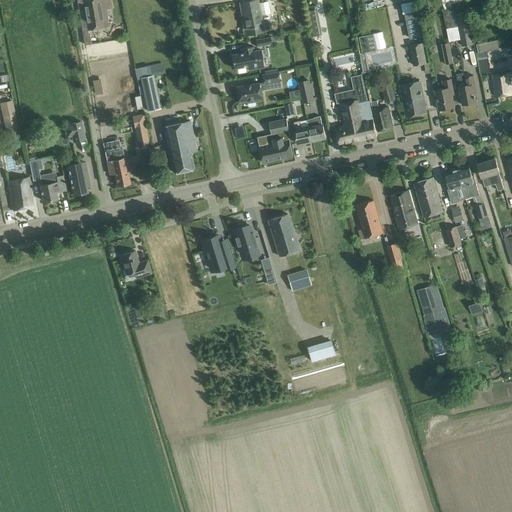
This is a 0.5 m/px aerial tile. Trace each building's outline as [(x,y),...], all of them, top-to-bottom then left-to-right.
[(110,0),(76,0),(82,30),(88,29),(108,26),(105,8),(112,7),(110,0)] [(264,31),(261,15),(270,13),(268,1),(259,3),(258,0),(251,0),(240,2),(246,34),(264,31)] [(451,3),(465,0),(442,0),(444,10),(452,8),(451,3)] [(316,8),(307,10),(312,36),(321,34),(316,8)] [(418,11),(407,13),(412,39),(423,37),(418,11)] [(468,11),(456,13),(462,46),(474,44),(468,11)] [(366,52),(377,50),(374,33),(358,36),(364,71),(369,70),(366,52)] [(270,37),(256,39),(257,46),(272,44),(270,37)] [(487,51),(492,50),(500,49),(498,40),(475,45),(481,75),(491,73),(489,58),(487,51)] [(429,62),(426,63),(422,43),(410,46),(414,65),(424,63),(426,74),(431,73),(429,62)] [(450,44),(443,45),(446,65),(454,63),(450,44)] [(261,49),(254,51),(253,46),(241,48),(242,53),(231,55),(234,68),(247,66),(248,70),(264,67),(261,49)] [(160,107),(153,76),(165,73),(163,63),(146,66),(146,69),(145,69),(147,77),(141,78),(148,110),(160,107)] [(247,85),(237,86),(239,101),(246,100),(247,102),(257,101),(262,100),(260,90),(272,87),(272,84),(271,82),(279,80),(278,72),(262,75),(263,82),(259,83),(247,85)] [(511,93),(511,74),(511,72),(492,75),(495,96),(511,93)] [(354,89),(335,94),(337,104),(340,103),(345,124),(336,127),(338,135),(340,144),(377,136),(375,126),(369,101),(368,101),(362,74),(351,77),(354,89)] [(476,90),(474,80),(474,77),(466,79),(468,86),(459,88),(462,105),(476,102),(474,90),(476,90)] [(310,79),(299,82),(303,103),(315,100),(310,79)] [(426,112),(424,103),(420,81),(400,85),(407,116),(426,112)] [(454,94),(452,84),(451,81),(445,83),(446,89),(435,91),(439,110),(454,107),(452,95),(454,94)] [(386,101),(395,99),(391,84),(382,87),(386,101)] [(291,100),(302,98),(300,90),(289,92),(291,100)] [(13,100),(1,103),(8,139),(20,137),(13,100)] [(393,128),(391,118),(389,107),(379,109),(378,101),(371,102),(377,131),(393,128)] [(292,102),(284,104),(286,115),(294,114),(292,102)] [(144,114),(135,116),(137,126),(135,127),(140,147),(146,146),(147,155),(152,154),(144,114)] [(248,114),(229,116),(231,134),(250,132),(248,114)] [(307,119),(312,141),(326,138),(321,116),(307,119)] [(291,139),(289,132),(286,118),(269,122),(272,133),(258,137),(264,162),(293,156),(289,139),(291,139)] [(86,139),(82,120),(64,124),(66,138),(72,137),(73,142),(86,139)] [(164,126),(172,162),(174,172),(194,168),(191,152),(197,151),(190,120),(164,126)] [(300,121),(293,122),(296,134),(298,144),(312,141),(308,125),(301,126),(300,121)] [(125,158),(123,158),(120,145),(104,149),(109,174),(114,173),(117,185),(130,182),(125,158)] [(499,172),(498,168),(495,159),(478,164),(482,177),(485,186),(495,183),(498,190),(504,189),(499,172)] [(37,160),(30,161),(34,180),(39,179),(41,190),(41,192),(42,192),(44,201),(50,199),(50,201),(52,203),(56,202),(57,200),(57,198),(56,193),(56,191),(65,189),(63,176),(57,177),(56,176),(46,178),(45,174),(40,175),(37,160)] [(89,183),(85,162),(68,165),(72,184),(71,184),(71,186),(72,186),(74,194),(80,193),(81,194),(82,195),(86,194),(87,193),(86,192),(87,191),(86,184),(89,183)] [(469,166),(457,170),(462,186),(466,198),(473,196),(482,230),(491,227),(484,203),(480,194),(474,175),(472,175),(469,166)] [(466,199),(466,198),(462,186),(457,170),(445,173),(448,182),(446,183),(452,203),(460,200),(466,199)] [(34,205),(31,196),(27,176),(7,181),(13,210),(34,205)] [(443,211),(436,186),(433,177),(414,182),(424,216),(443,211)] [(400,230),(418,225),(409,190),(390,195),(400,230)] [(383,233),(376,210),(374,200),(356,205),(363,229),(359,230),(361,239),(383,233)] [(460,206),(451,208),(456,223),(464,221),(460,206)] [(279,256),(298,250),(287,213),(268,219),(279,256)] [(257,248),(250,225),(246,226),(237,229),(238,229),(234,230),(241,253),(257,248)] [(462,244),(461,240),(457,226),(445,230),(451,247),(462,244)] [(234,264),(228,248),(223,249),(223,247),(220,248),(216,235),(201,240),(207,259),(211,258),(214,270),(234,264)] [(399,243),(396,243),(387,246),(397,280),(406,277),(401,259),(403,258),(399,243)] [(151,273),(150,269),(147,260),(139,262),(135,250),(120,255),(126,274),(133,272),(135,278),(151,273)] [(276,282),(271,266),(263,269),(268,284),(276,282)] [(312,284),(309,275),(289,281),(292,291),(312,284)] [(476,280),(475,280),(479,294),(487,292),(483,277),(480,278),(476,280)] [(445,308),(444,308),(437,286),(433,287),(418,291),(425,315),(424,315),(426,320),(424,320),(427,330),(429,329),(430,332),(451,326),(445,308)] [(473,317),(484,315),(480,301),(470,304),(473,317)] [(157,320),(166,317),(164,310),(155,313),(157,320)] [(331,339),(307,346),(311,362),(336,354),(331,339)] [(460,376),(447,380),(450,392),(464,388),(460,376)]
